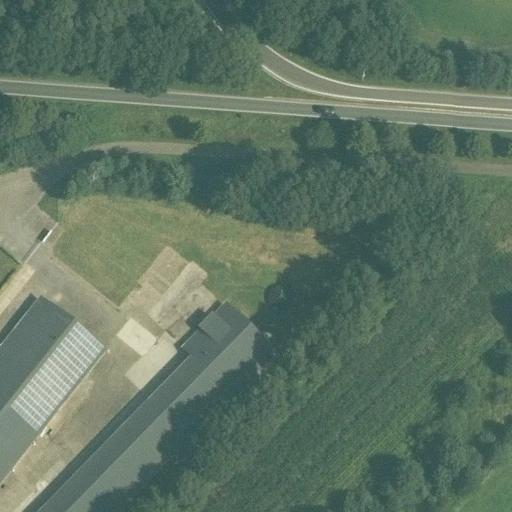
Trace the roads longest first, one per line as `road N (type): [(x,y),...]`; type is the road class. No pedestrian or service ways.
road 1 (unclassified): [(0,189),(106,153),(142,151),(511,172)]
road 2 (primary): [(0,87),(511,125)]
road 3 (primary): [(511,104),(354,93),(301,81),(264,61),(210,0)]
